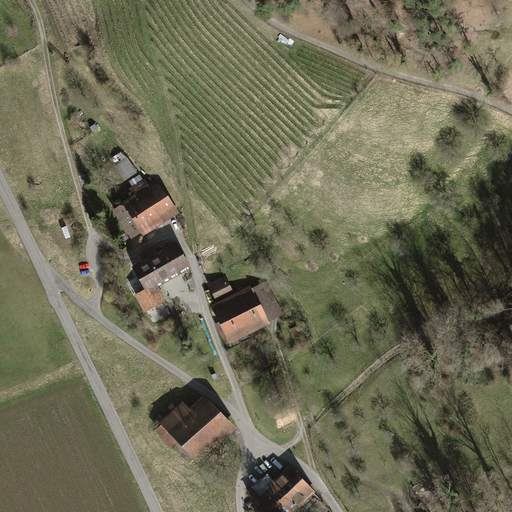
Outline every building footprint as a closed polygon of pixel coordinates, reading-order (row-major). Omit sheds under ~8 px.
[(115,167),(124,181),(137,173),(128,158),(115,167)] [(122,205),(113,211),(131,240),(141,234),(143,237),(180,214),(157,179),(149,185),(145,179),(143,180),(140,175),(129,182),(132,187),(129,190),(133,196),(121,204),(122,205)] [(131,268),(144,291),(134,297),(144,315),(166,303),(158,288),(191,269),(176,242),(156,253),(153,246),(142,252),(143,254),(140,256),(143,261),(131,268)] [(226,276),(208,285),(217,303),(235,294),(226,276)] [(251,286),(230,297),(251,336),(271,325),(270,323),(284,315),(267,282),(253,289),(251,286)] [(230,297),(210,307),(219,323),(216,325),(226,344),(229,343),(231,346),(251,336),(230,297)] [(298,327),(290,330),(294,339),(302,336),(298,327)] [(190,410),(183,403),(175,410),(159,424),(161,426),(155,432),(173,450),(180,444),(198,464),(236,430),(211,402),(203,398),(190,410)] [(175,410),(183,403),(180,398),(171,406),(175,410)] [(273,481),(297,506),(299,509),(316,493),(290,465),(273,481)] [(291,511),(297,506),(273,481),(267,487),(261,480),(246,494),(259,507),(261,505),(267,511),(291,511)]
